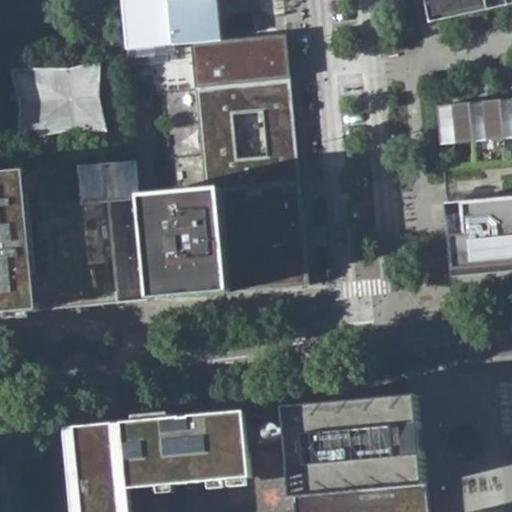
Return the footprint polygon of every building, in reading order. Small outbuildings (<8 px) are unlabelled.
[(122,0),(127,51),(192,45),(196,88),(291,79),(288,35),(220,41),(216,0),(122,0)] [(511,0),(425,0),(430,23),(487,11),(508,6),(511,5),(511,0)] [(102,97),(106,60),(75,68),(16,67),(22,103),(19,132),(19,139),(77,130),(108,132),(102,97)] [(206,191),(141,197),(151,300),(169,299),(200,296),(229,293),(311,285),(301,183),(291,79),(196,88),(206,191)] [(511,99),(439,107),(442,144),(511,137),(511,99)] [(0,173),(0,314),(59,309),(114,304),(151,300),(141,197),(138,161),(112,163),(98,164),(76,166),(58,168),(0,173)] [(511,198),(448,204),(454,271),(511,265),(511,198)] [(429,511),(418,395),(285,407),(294,511),(429,511)] [(251,477),(245,411),(67,428),(74,511),(132,511),(130,488),(251,477)]
